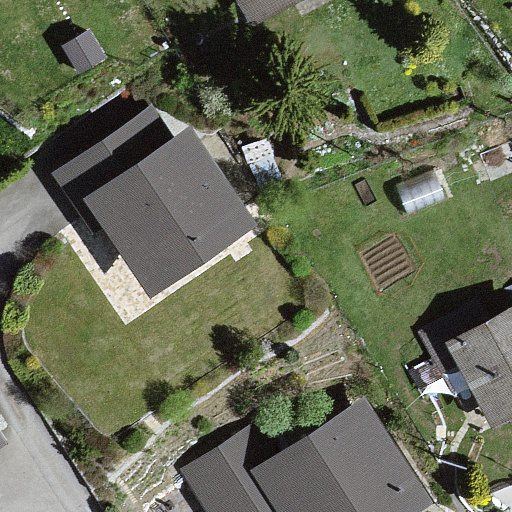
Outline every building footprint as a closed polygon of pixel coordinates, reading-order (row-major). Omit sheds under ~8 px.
[(236,0),(254,30),(315,0),(236,0)] [(153,116),(47,178),(90,232),(105,230),(131,276),(143,271),(162,298),(264,226),(190,137),(174,150),(153,116)] [(511,308),(448,342),(499,429),(511,421),(511,308)] [(267,462),(254,471),(281,511),(416,511),(432,502),(364,397),(267,462)] [(202,511),(278,511),(281,511),(254,471),(267,462),(250,427),(179,473),(202,511)]
